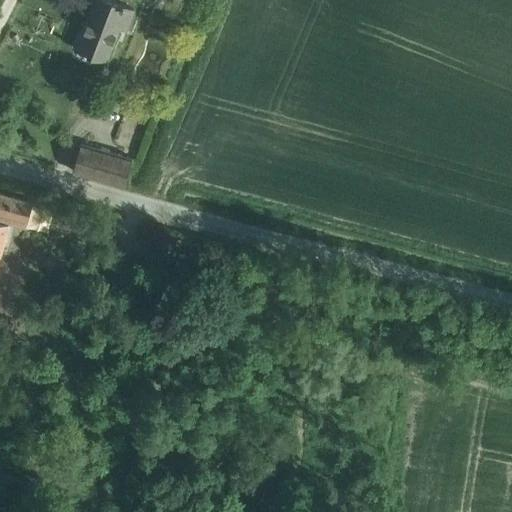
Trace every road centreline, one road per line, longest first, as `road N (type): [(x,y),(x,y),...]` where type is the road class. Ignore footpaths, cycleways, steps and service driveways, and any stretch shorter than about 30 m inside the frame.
road 1 (unclassified): [(511,303),(0,165)]
road 2 (track): [(286,243),(270,303),(286,343),(324,362),(427,380)]
